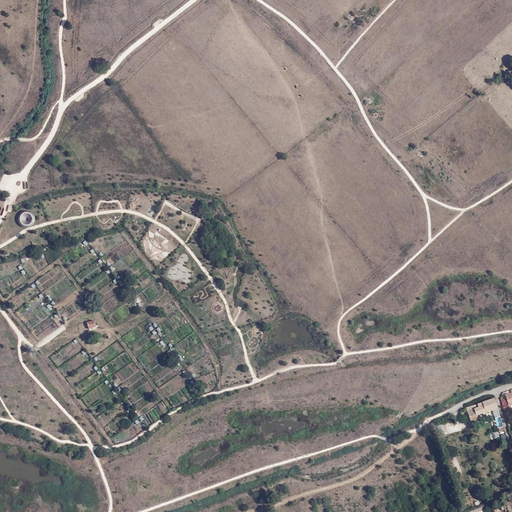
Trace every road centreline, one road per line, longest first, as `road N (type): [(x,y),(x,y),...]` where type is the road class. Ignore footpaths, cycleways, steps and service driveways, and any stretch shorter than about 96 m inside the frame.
road 1 (track): [(20,175),(48,141),(62,105),(194,0)]
road 2 (track): [(243,511),(349,482),(437,416)]
